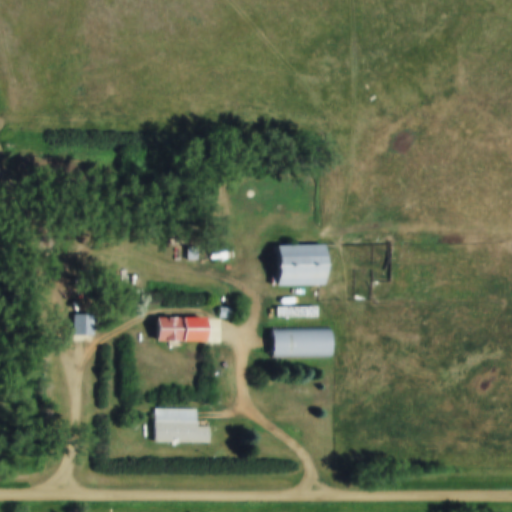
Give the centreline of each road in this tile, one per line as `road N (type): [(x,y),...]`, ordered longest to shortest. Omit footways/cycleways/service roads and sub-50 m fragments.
road 1 (tertiary): [(511,499),(0,502)]
road 2 (track): [(83,368),(0,152)]
